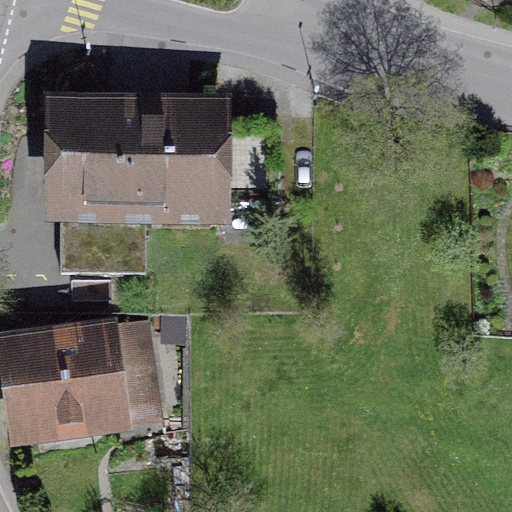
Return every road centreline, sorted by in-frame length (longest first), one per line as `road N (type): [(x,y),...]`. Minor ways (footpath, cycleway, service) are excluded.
road 1 (tertiary): [(43,0),(367,52)]
road 2 (tertiary): [(511,89),(367,52)]
